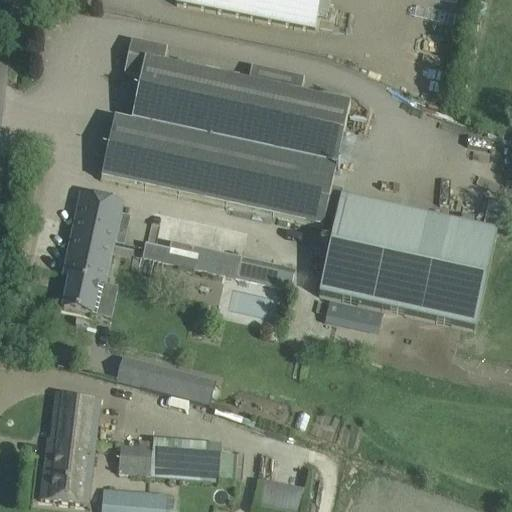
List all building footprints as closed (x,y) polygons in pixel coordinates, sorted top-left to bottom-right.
[(176,0),(175,7),(313,35),(320,0),(176,0)] [(140,81),(131,125),(113,121),(100,183),(323,232),(330,202),(350,108),(300,96),(304,80),(250,68),(247,85),(164,67),(168,51),(131,43),(123,77),(140,81)] [(63,312),(83,316),(91,318),(98,286),(104,287),(121,206),(81,198),(63,280),(70,281),(63,312)] [(475,335),(496,239),(340,204),(319,302),(475,335)] [(505,229),(510,209),(492,205),(487,224),(505,229)] [(142,260),(202,274),(204,264),(206,257),(170,248),(169,253),(144,248),(142,260)] [(238,271),(204,264),(202,274),(236,282),(238,271)] [(122,362),(116,386),(209,409),(215,386),(122,362)] [(340,369),(333,388),(353,395),(359,376),(340,369)] [(40,503),(60,505),(88,509),(98,404),(58,397),(50,443),(47,442),(40,503)] [(120,448),(117,477),(217,485),(219,459),(152,453),(152,451),(120,448)] [(268,484),(264,510),(278,511),(303,511),(307,490),(268,484)] [(155,511),(157,497),(104,494),(102,511),(155,511)]
